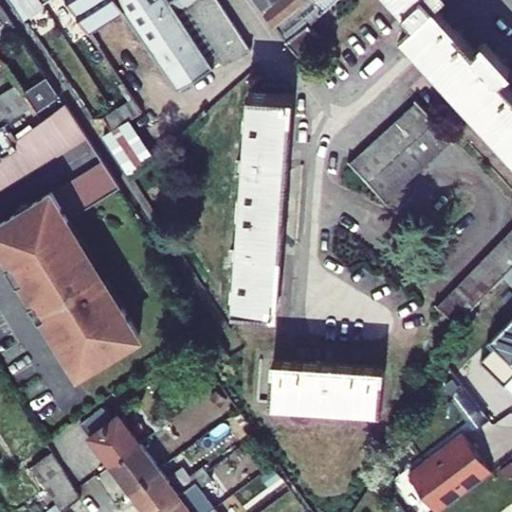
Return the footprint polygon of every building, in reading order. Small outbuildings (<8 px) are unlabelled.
[(40,0),(10,0),(14,5),(24,20),(45,6),(44,4),(40,0)] [(69,0),(91,32),(125,10),(118,0),(69,0)] [(118,0),(125,10),(178,89),(214,66),(175,7),(171,1),(170,0),(118,0)] [(214,66),(223,61),(217,51),(209,39),(201,26),(193,13),(185,0),(175,7),(214,66)] [(185,0),(193,13),(213,0),(185,0)] [(213,0),(193,13),(201,26),(226,10),(219,0),(213,0)] [(270,0),(262,6),(275,24),(302,3),(305,0),(270,0)] [(310,23),(335,0),(317,0),(305,0),(302,3),(275,24),(287,41),(310,23)] [(395,0),(414,21),(402,32),(416,47),(511,151),(511,88),(502,77),(511,68),(504,61),(507,59),(508,57),(497,44),(495,45),(492,48),(485,40),(475,49),(448,19),(434,4),(438,0),(395,0)] [(0,5),(0,25),(10,19),(0,5)] [(209,39),(234,23),(226,10),(201,26),(209,39)] [(217,51),(242,36),(234,23),(209,39),(217,51)] [(287,41),(302,57),(323,39),(310,23),(287,41)] [(225,64),(250,49),(242,36),(217,51),(223,61),(225,64)] [(38,111),(60,96),(47,77),(25,92),(34,106),(38,111)] [(20,114),(34,106),(25,92),(19,84),(6,92),(20,114)] [(294,94),(251,91),(250,108),(247,108),(246,120),(249,121),(247,147),(242,147),(240,163),(246,163),(244,189),(242,188),(240,210),(242,210),(241,236),(235,236),(234,252),(239,252),(238,278),(235,278),(234,291),(237,291),(235,308),(278,311),(294,94)] [(0,106),(9,121),(20,114),(6,92),(0,95),(0,106)] [(135,98),(104,118),(112,130),(129,120),(143,111),(135,98)] [(93,118),(103,112),(96,101),(86,107),(93,118)] [(405,111),(423,131),(435,120),(417,101),(405,111)] [(0,157),(0,190),(88,136),(66,103),(13,141),(17,147),(0,157)] [(0,106),(0,126),(3,125),(9,121),(0,106)] [(394,121),(413,141),(423,131),(405,111),(394,121)] [(104,136),(133,179),(155,159),(129,120),(112,130),(104,136)] [(441,151),(453,140),(435,120),(423,131),(441,151)] [(383,131),(402,151),(413,141),(394,121),(383,131)] [(0,157),(17,147),(13,141),(3,125),(0,126),(0,157)] [(373,142),(391,161),(402,151),(383,131),(373,142)] [(430,161),(441,151),(423,131),(413,141),(430,161)] [(420,171),(430,161),(413,141),(402,151),(420,171)] [(362,152),(380,171),(391,161),(373,142),(362,152)] [(409,181),(420,171),(402,151),(391,161),(409,181)] [(362,152),(350,162),(368,182),(380,171),(362,152)] [(9,263),(20,281),(24,278),(30,274),(42,295),(32,301),(41,317),(48,313),(54,324),(52,325),(64,345),(70,342),(86,367),(106,356),(105,354),(141,334),(124,306),(118,310),(106,291),(103,293),(97,283),(101,280),(83,250),(79,253),(73,243),(76,241),(64,222),(70,218),(122,186),(105,161),(55,193),(53,190),(33,203),(34,205),(19,214),(18,212),(0,222),(0,225),(15,249),(8,253),(13,261),(9,263)] [(398,191),(409,181),(391,161),(380,171),(398,191)] [(386,202),(398,191),(380,171),(368,182),(386,202)] [(501,241),(511,251),(511,230),(501,241)] [(491,251),(510,270),(511,268),(511,251),(501,241),(491,251)] [(480,262),(500,281),(504,277),(510,270),(491,251),(480,262)] [(470,273),(489,292),(500,281),(480,262),(470,273)] [(459,283),(479,302),(489,292),(470,273),(459,283)] [(449,294),(468,313),(479,302),(459,283),(449,294)] [(438,306),(457,324),(468,313),(449,294),(438,306)] [(481,361),(506,384),(511,377),(511,316),(487,343),(493,349),(481,361)] [(382,409),(385,367),(274,360),(271,402),(382,409)] [(102,406),(81,423),(112,465),(141,443),(119,413),(112,418),(102,406)] [(165,415),(153,425),(157,431),(170,421),(165,415)] [(427,463),(411,475),(438,511),(493,471),(463,431),(425,460),(427,463)] [(112,465),(131,490),(161,468),(141,443),(112,465)] [(64,510),(81,496),(77,491),(51,452),(31,467),(63,510),(64,510)] [(204,467),(191,476),(196,482),(208,473),(204,467)] [(147,511),(155,511),(180,494),(161,468),(131,490),(147,511)] [(155,511),(209,511),(215,508),(200,488),(213,479),(208,473),(196,482),(180,494),(155,511)]
